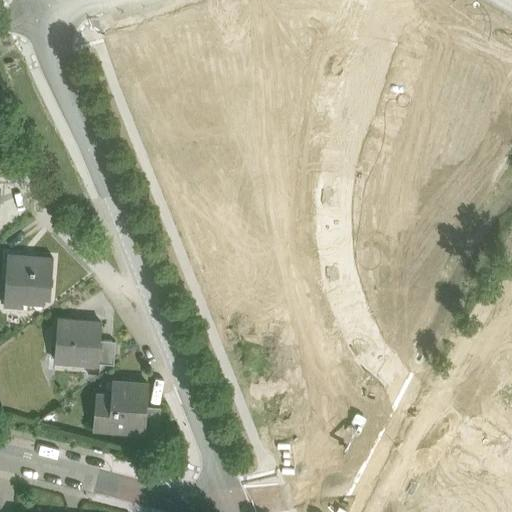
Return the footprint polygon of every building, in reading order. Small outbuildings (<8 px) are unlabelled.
[(54,257),(8,254),(4,303),(24,305),(25,293),(51,295),(54,257)] [(101,322),(57,319),(54,359),(99,362),(100,339),(101,322)] [(115,340),(100,339),(99,362),(113,364),(115,340)] [(148,386),(112,381),(110,395),(95,393),(91,427),(124,431),(125,424),(142,426),(143,426),(145,408),(148,386)] [(159,409),(145,408),(143,426),(142,426),(141,434),(156,436),(159,409)]
